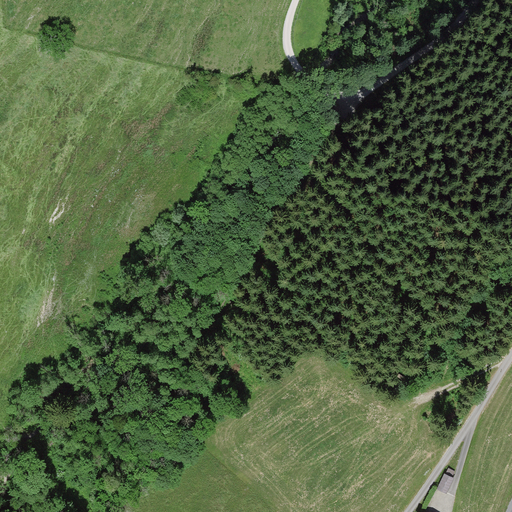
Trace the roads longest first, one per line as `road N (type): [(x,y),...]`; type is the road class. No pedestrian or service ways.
road 1 (track): [(474,0),(443,37),(346,93),(322,88),(293,60),(287,32),(295,0)]
road 2 (residential): [(408,511),(511,359)]
